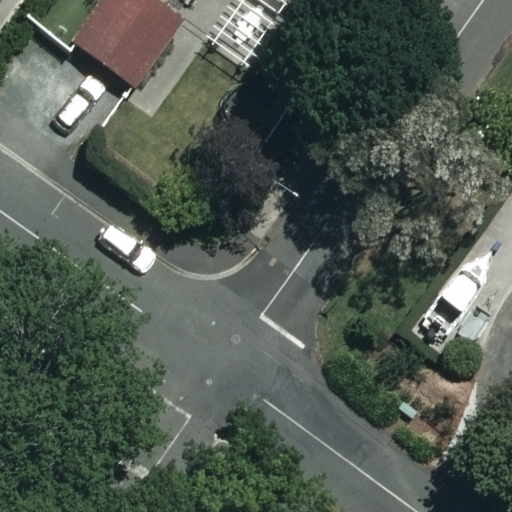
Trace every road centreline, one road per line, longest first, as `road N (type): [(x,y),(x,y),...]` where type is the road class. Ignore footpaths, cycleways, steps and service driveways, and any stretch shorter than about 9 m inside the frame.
road 1 (residential): [(223,368),(480,0)]
road 2 (residential): [(223,368),(0,209)]
road 3 (residential): [(418,511),(223,368)]
